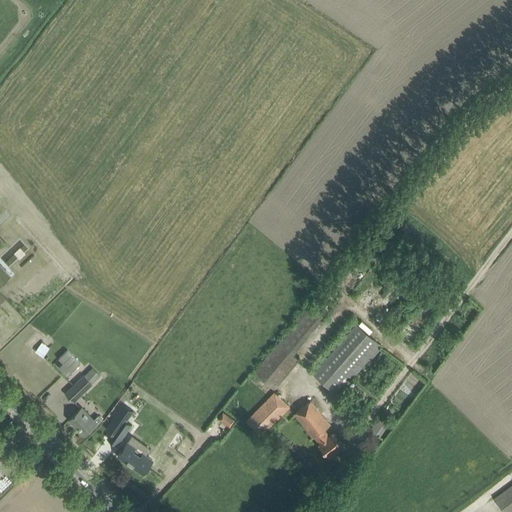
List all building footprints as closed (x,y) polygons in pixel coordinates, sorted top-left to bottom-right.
[(0,281),(12,270),(0,257),(0,281)] [(415,274),(415,271),(415,268),(414,265),(413,263),(411,261),(409,259),(406,258),(403,257),(400,257),(398,257),(395,258),(392,259),(390,261),(388,263),(387,266),(386,269),(386,271),(386,274),(387,277),(389,280),(390,282),(393,283),(395,285),(398,286),(401,286),(404,285),(406,285),(409,283),(411,281),(413,279),(414,277),(415,274)] [(309,304),(254,374),(275,391),(299,360),(290,353),(321,314),(309,304)] [(319,358),(309,370),(339,395),(383,345),(358,324),(324,362),(319,358)] [(41,343),(35,351),(43,356),(49,348),(41,343)] [(80,363),(67,350),(58,358),(63,363),(58,367),(67,376),(80,363)] [(65,393),(74,401),(91,383),(84,375),(65,393)] [(273,394),(246,421),(261,435),(288,408),(273,394)] [(324,429),(330,424),(310,400),(294,413),(313,437),(314,436),(319,443),(318,444),(329,457),(343,445),(333,432),(329,435),(324,429)] [(69,419),(84,434),(101,418),(98,415),(93,420),(81,407),(69,419)] [(120,408),(109,424),(124,435),(132,424),(126,421),(130,416),(120,408)] [(234,419),(223,412),(218,418),(229,425),(234,419)] [(131,436),(117,455),(143,473),(153,459),(135,447),(139,442),(131,436)] [(511,511),(511,485),(475,511),(511,511)]
